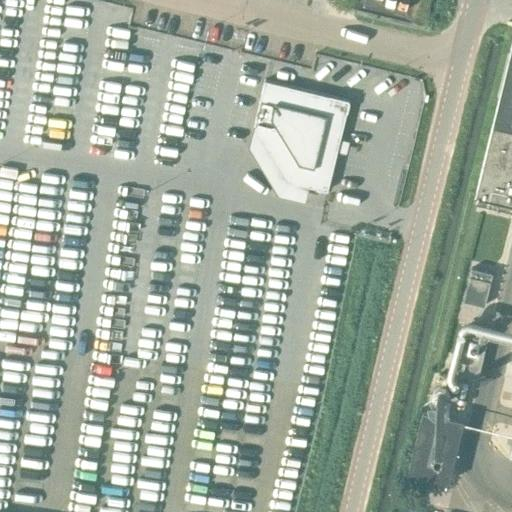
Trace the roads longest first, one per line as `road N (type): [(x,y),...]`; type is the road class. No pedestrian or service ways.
road 1 (tertiary): [(354,511),(459,67)]
road 2 (unclassified): [(183,0),(459,67)]
road 3 (unknown): [(511,322),(491,416),(493,439),(511,466)]
